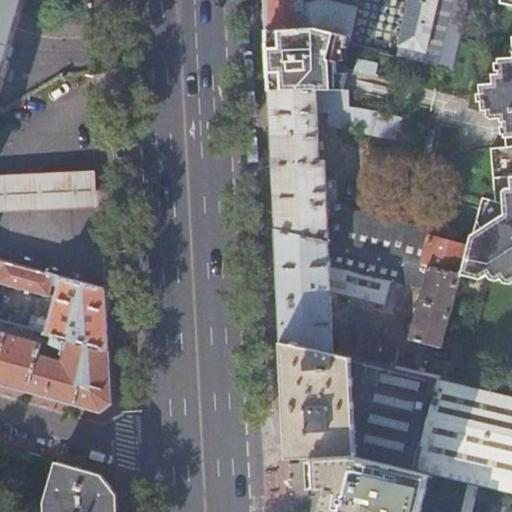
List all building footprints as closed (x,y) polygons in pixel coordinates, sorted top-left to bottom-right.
[(0,0),(0,89),(4,76),(9,60),(13,45),(18,28),(22,13),(25,0),(0,0)] [(264,0),(266,31),(268,31),(318,30),(348,37),(350,37),(357,9),(327,3),(306,4),(306,0),(264,0)] [(425,54),(437,0),(409,0),(398,47),(425,54)] [(268,84),(269,92),(340,91),(339,82),(338,75),(337,67),(339,66),(340,64),(342,62),(342,60),(343,58),(345,53),(346,49),(348,49),(348,47),(350,37),(348,37),(318,30),(268,31),(268,51),(267,51),(267,53),(271,53),(267,63),(272,73),(268,73),(268,84)] [(463,277),(483,281),(490,276),(493,281),(500,282),(504,280),(511,274),(511,57),(506,58),(499,59),(500,75),(493,76),(494,84),(486,85),(481,86),(483,112),(488,112),(500,111),(501,119),(502,124),(504,124),(505,134),(506,147),(506,148),(491,150),(496,204),(509,208),(506,214),(473,237),(473,239),(470,249),(463,277)] [(340,91),(346,90),(348,82),(350,74),(338,75),(339,82),(340,91)] [(461,276),(463,277),(470,249),(431,239),(432,234),(412,228),(411,229),(348,213),(349,206),(340,204),(337,204),(336,181),(327,181),(327,162),(321,162),(318,114),(332,111),(329,123),(398,143),(398,141),(403,119),(352,108),(351,90),(346,90),(340,91),(269,92),(271,135),(276,229),(461,275),(461,276)] [(493,120),(501,119),(500,111),(488,112),(488,117),(493,120)] [(95,171),(0,175),(0,215),(97,211),(95,171)] [(279,295),(282,340),(287,342),(351,357),(403,370),(404,361),(397,359),(399,352),(389,350),(390,346),(382,344),(383,340),(334,328),(332,298),(338,297),(337,293),(383,305),(390,282),(424,290),(411,339),(442,347),(461,276),(461,275),(276,229),(279,295)] [(0,283),(56,298),(62,277),(0,260),(0,283)] [(490,276),(483,281),(511,288),(511,274),(504,280),(500,282),(493,281),(490,276)] [(49,322),(46,334),(52,335),(110,351),(107,312),(106,289),(62,277),(56,298),(49,322)] [(46,334),(49,322),(30,317),(27,328),(46,334)] [(111,382),(110,351),(52,335),(50,343),(60,348),(64,351),(61,361),(44,356),(48,346),(41,345),(42,343),(0,331),(0,383),(49,397),(102,413),(113,404),(111,382)] [(288,359),(294,459),(317,458),(356,457),(351,357),(287,342),(288,359)] [(356,457),(363,459),(390,459),(412,465),(427,409),(430,410),(437,379),(403,370),(351,357),(356,457)] [(427,409),(412,465),(410,472),(363,459),(356,457),(317,458),(318,491),(325,492),(320,511),(420,511),(429,476),(415,471),(416,466),(511,488),(511,396),(456,383),(437,379),(430,410),(427,409)] [(390,459),(363,459),(410,472),(412,465),(390,459)] [(107,477),(58,462),(47,503),(49,511),(118,511),(117,489),(107,477)] [(511,488),(416,466),(415,471),(429,476),(511,495),(511,488)]
